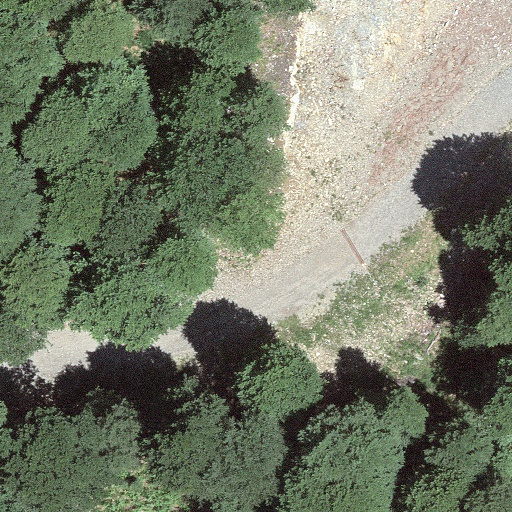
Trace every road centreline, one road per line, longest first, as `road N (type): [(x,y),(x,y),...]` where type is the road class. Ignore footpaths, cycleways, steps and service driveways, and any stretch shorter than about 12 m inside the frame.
road 1 (track): [(0,351),(71,337),(165,340),(242,330),(397,259)]
road 2 (track): [(397,259),(467,105),(498,51),(511,43)]
